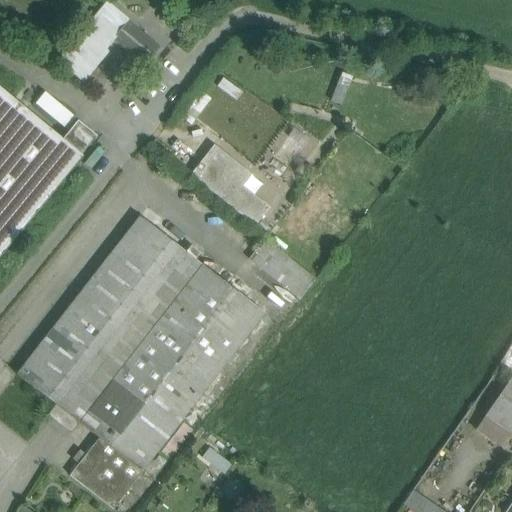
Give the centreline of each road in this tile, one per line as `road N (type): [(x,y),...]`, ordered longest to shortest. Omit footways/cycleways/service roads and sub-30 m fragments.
road 1 (unclassified): [(511,78),(269,21),(232,25),(0,306)]
road 2 (unknown): [(0,65),(128,150)]
